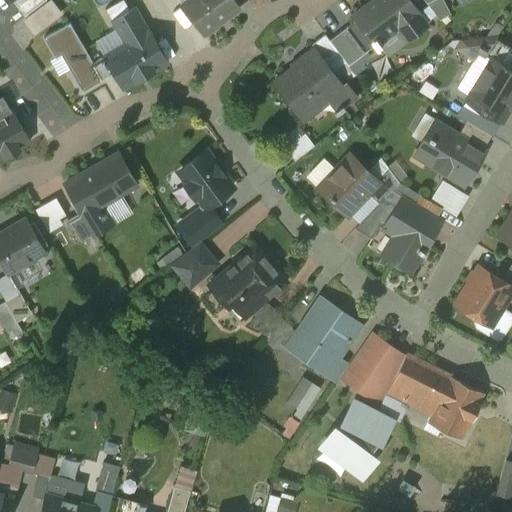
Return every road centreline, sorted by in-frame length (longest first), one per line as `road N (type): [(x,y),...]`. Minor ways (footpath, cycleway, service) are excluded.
road 1 (residential): [(194,78),(324,249),(413,324)]
road 2 (residential): [(194,78),(77,131),(57,160),(0,183)]
road 3 (residential): [(413,324),(511,161)]
road 4 (residential): [(307,0),(267,12),(194,78)]
